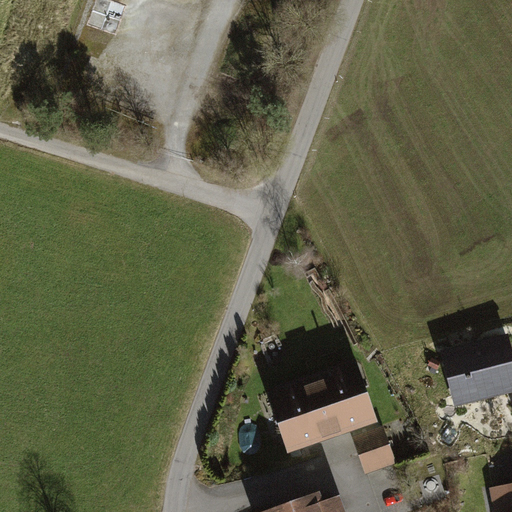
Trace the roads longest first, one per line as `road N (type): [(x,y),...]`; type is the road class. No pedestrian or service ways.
road 1 (unclassified): [(176,511),(184,452),(273,210)]
road 2 (residential): [(0,131),(273,210)]
road 3 (unclassified): [(273,210),(353,0)]
